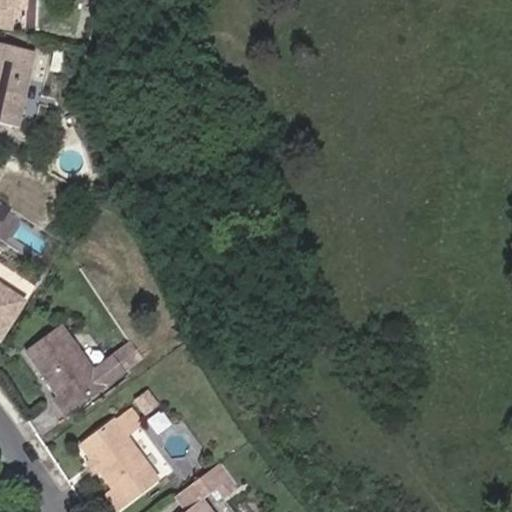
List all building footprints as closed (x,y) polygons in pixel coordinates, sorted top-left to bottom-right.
[(0,0),(0,10),(16,12),(24,13),(25,0),(0,0)] [(0,18),(15,20),(16,12),(2,11),(0,11),(0,18)] [(0,28),(15,31),(15,20),(0,18),(0,28)] [(0,121),(16,125),(31,55),(0,48),(0,121)] [(0,336),(25,297),(0,281),(0,336)] [(50,402),(59,414),(137,351),(128,340),(90,371),(56,328),(22,355),(55,398),(50,402)] [(158,410),(150,397),(138,406),(146,418),(158,410)] [(128,413),(79,448),(90,463),(97,464),(96,472),(112,493),(105,498),(114,511),(118,511),(155,486),(123,439),(139,428),(128,413)] [(91,475),(96,472),(97,464),(90,463),(85,466),(91,475)]
